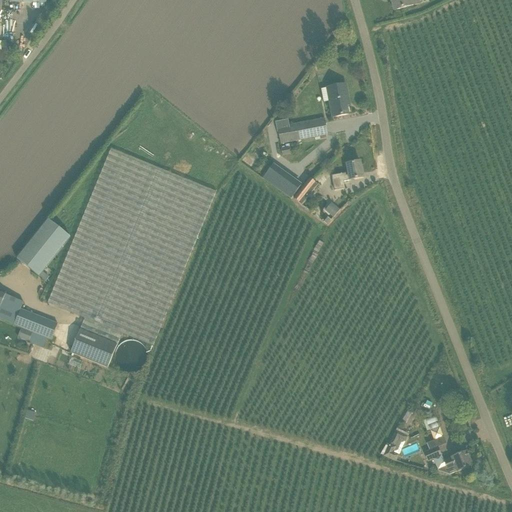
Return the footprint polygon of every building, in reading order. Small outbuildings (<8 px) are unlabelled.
[(391,0),(394,11),(420,4),(418,0),(391,0)] [(349,100),(346,85),(327,88),(333,118),(348,115),(346,101),(349,100)] [(325,119),(277,128),(280,144),(328,135),(325,119)] [(283,156),(291,155),(289,147),(281,149),(283,156)] [(111,149),(48,303),(85,318),(80,330),(118,346),(120,340),(119,340),(122,333),(154,347),(216,192),(111,149)] [(350,181),(363,179),(363,178),(360,163),(360,162),(346,165),(348,173),(342,174),(332,176),(335,191),(345,189),(344,182),(349,181),(350,181)] [(262,180),(268,184),(277,172),(271,168),(262,180)] [(310,179),(294,200),(302,206),(318,185),(310,179)] [(340,210),(335,206),(328,213),(333,218),(340,210)] [(67,230),(77,218),(70,213),(68,217),(64,214),(57,223),(67,230)] [(16,259),(20,262),(39,277),(71,238),(48,220),(16,259)] [(14,326),(20,310),(23,303),(6,296),(6,294),(0,291),(0,320),(0,321),(0,320),(14,326)] [(20,310),(14,326),(51,341),(57,325),(20,310)] [(29,342),(32,334),(23,330),(20,338),(29,342)] [(107,369),(117,346),(80,330),(70,354),(107,369)] [(145,356),(145,354),(145,351),(144,349),(143,347),(141,345),(139,343),(136,341),(133,341),(130,340),(127,341),(125,342),(122,344),(121,345),(119,347),(118,350),(117,352),(117,355),(118,357),(119,360),(120,362),(122,365),(124,366),(127,367),(130,368),(132,368),(135,367),(138,367),(141,364),(143,362),(144,359),(145,356)] [(430,431),(434,441),(443,437),(439,427),(430,431)] [(397,461),(399,455),(405,442),(405,443),(408,437),(395,431),(390,444),(389,444),(384,457),(396,462),(397,461)] [(437,448),(424,453),(428,462),(433,460),(435,459),(441,456),(437,448)] [(457,472),(472,466),(466,452),(452,458),(443,462),(441,456),(435,459),(433,460),(438,472),(449,475),(457,472)]
